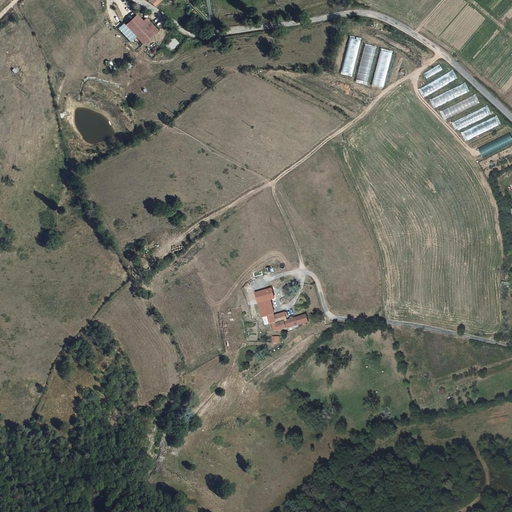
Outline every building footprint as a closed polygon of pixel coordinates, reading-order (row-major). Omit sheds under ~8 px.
[(148,15),(137,28),(149,38),(156,44),(170,28),(159,18),(155,22),(148,15)] [(149,38),(137,28),(134,25),(130,31),(144,43),(149,38)] [(368,82),(375,48),(365,46),(361,63),(359,76),(361,76),(360,80),(368,82)] [(424,95),(437,89),(435,85),(431,87),(430,84),(421,88),(424,95)] [(313,320),(288,323),(287,317),(276,319),(276,317),(268,318),(269,326),(277,325),(278,333),(314,328),(313,320)] [(287,337),(279,339),(279,346),(288,345),(287,337)]
